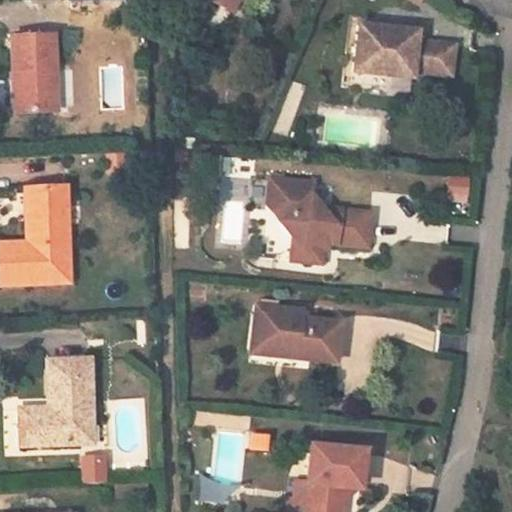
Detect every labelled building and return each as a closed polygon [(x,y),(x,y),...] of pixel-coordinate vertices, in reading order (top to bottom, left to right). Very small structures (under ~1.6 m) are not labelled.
[(197,0),(215,10),(220,0),(197,0)] [(222,13),(228,0),(220,0),(215,10),(222,13)] [(455,23),(459,12),(446,8),(442,17),(455,23)] [(402,38),(403,29),(338,21),(333,67),(397,74),(399,68),(438,73),(441,42),(402,38)] [(52,113),(51,38),(7,40),(9,80),(18,80),(19,113),(52,113)] [(346,76),(347,85),(405,85),(405,75),(346,76)] [(19,113),(18,80),(9,80),(10,114),(19,113)] [(288,242),(297,251),(294,263),(316,265),(318,251),(325,245),(363,248),(366,214),(314,209),(303,198),(306,185),(263,181),(260,207),(274,210),(281,218),(273,224),(288,242)] [(0,289),(69,289),(67,190),(34,190),(35,222),(26,222),(26,245),(0,245),(0,289)] [(35,222),(34,190),(25,191),(26,222),(35,222)] [(294,263),(297,251),(288,242),(286,262),(294,263)] [(332,368),(337,325),(279,319),(280,312),(250,309),(247,345),(269,348),(268,353),(285,355),(284,362),(332,368)] [(285,355),(268,353),(269,348),(247,345),(246,358),(284,362),(285,355)] [(85,430),(82,365),(40,367),(41,412),(17,413),(19,450),(74,447),(73,430),(85,430)] [(86,446),(85,430),(73,430),(74,447),(86,446)] [(322,511),(324,499),(338,487),(340,471),(345,472),(347,450),(295,445),(291,484),(293,484),(291,504),(290,511),(322,511)] [(121,487),(121,468),(99,467),(99,487),(121,487)] [(291,504),(293,484),(291,484),(280,483),(277,502),(291,504)]
